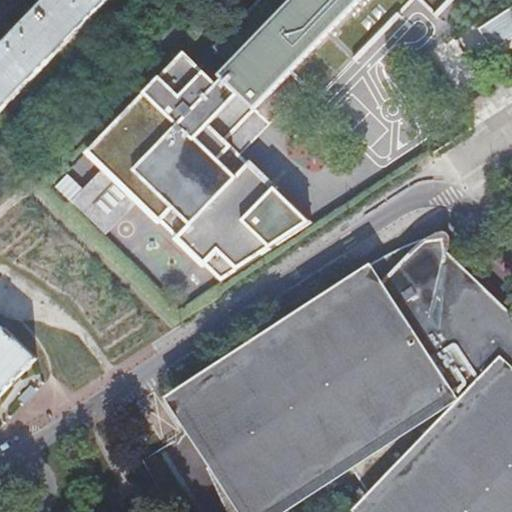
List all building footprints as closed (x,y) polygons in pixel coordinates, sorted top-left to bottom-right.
[(46,0),(0,48),(0,109),(105,0),(46,0)] [(260,0),(215,47),(267,96),(359,0),(260,0)] [(132,206),(142,217),(144,83),(76,152),(95,171),(79,187),(65,173),(52,186),(103,236),(132,206)] [(271,511),(353,470),(351,503),(360,511),(511,511),(511,319),(444,263),(447,259),(448,255),(447,248),(446,246),(443,243),(439,241),(434,240),(428,230),(370,251),(162,382),(246,511),(271,511)] [(0,395),(35,359),(4,329),(0,333),(0,395)]
